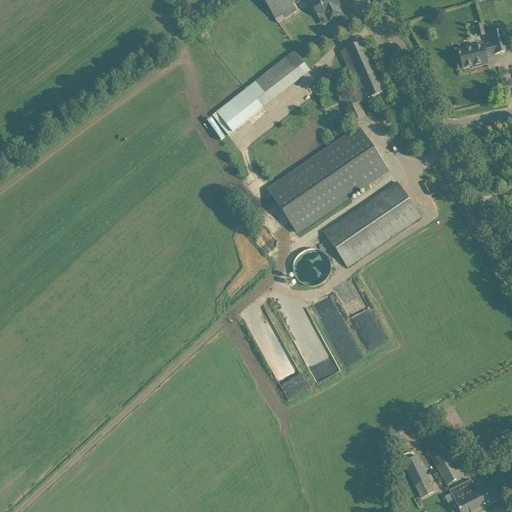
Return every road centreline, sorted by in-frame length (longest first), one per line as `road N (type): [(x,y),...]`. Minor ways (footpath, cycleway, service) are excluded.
road 1 (tertiary): [(511,265),(440,127)]
road 2 (tertiary): [(440,127),(374,0)]
